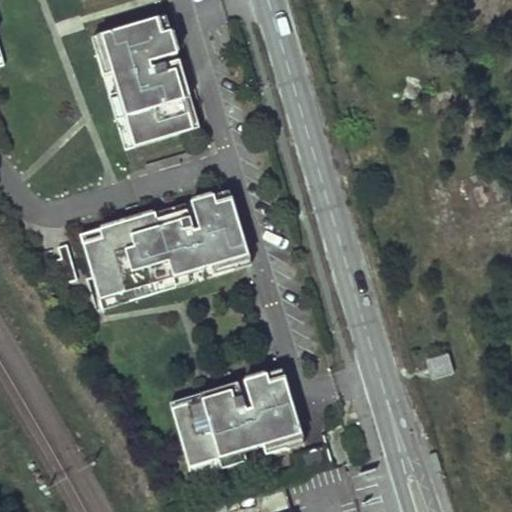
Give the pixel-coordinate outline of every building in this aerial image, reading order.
[(168,18),(158,20),(163,36),(172,33),(168,18)] [(136,148),(201,129),(172,33),(163,36),(158,20),(103,37),(108,54),(99,56),(105,77),(114,74),(120,94),(136,148)] [(108,54),(103,37),(94,39),(99,56),(108,54)] [(126,150),(136,148),(120,94),(110,96),(126,150)] [(230,193),(81,236),(100,301),(189,275),(212,268),(250,257),(230,193)] [(252,267),(250,257),(212,268),(214,278),(252,267)] [(79,281),(74,265),(54,270),(64,285),(79,281)] [(189,275),(100,301),(103,311),(192,285),(189,275)] [(428,365),(434,383),(455,377),(449,358),(428,365)] [(270,385),(285,381),(283,372),(268,376),(270,385)] [(245,453),(264,447),(267,457),(287,451),(285,441),(302,436),(285,381),(270,385),(268,376),(171,404),(190,469),(245,453)] [(305,446),(302,436),(285,441),(287,451),(305,446)] [(303,477),(333,468),(334,468),(328,447),(297,456),(303,477)] [(248,463),(245,453),(190,469),(193,478),(248,463)]
